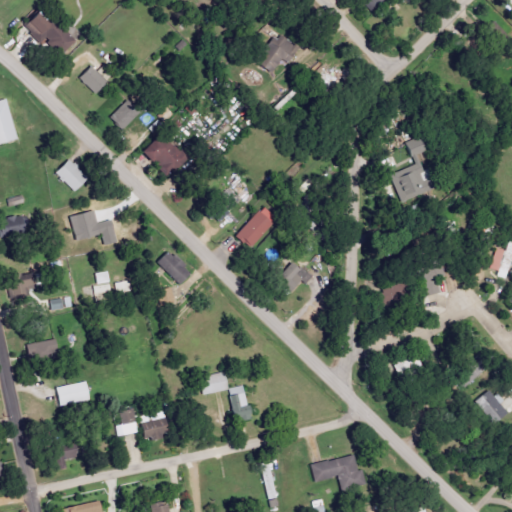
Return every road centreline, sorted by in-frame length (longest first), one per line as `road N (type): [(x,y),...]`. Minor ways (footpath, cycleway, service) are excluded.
road 1 (tertiary): [(464,511),(216,271),(93,136),(0,55)]
road 2 (residential): [(468,0),(375,93),(354,130),(339,389)]
road 3 (residential): [(0,500),(364,411)]
road 4 (residential): [(341,357),(476,308),(511,349)]
road 5 (residential): [(39,511),(0,333)]
